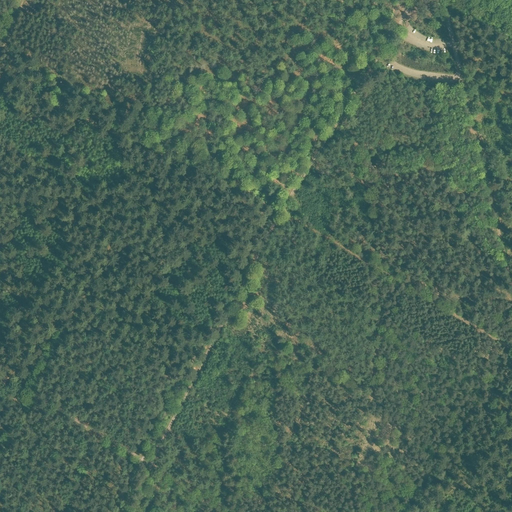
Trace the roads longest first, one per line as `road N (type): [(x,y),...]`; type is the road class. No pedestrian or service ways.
road 1 (track): [(511,348),(279,213),(266,219),(0,79)]
road 2 (track): [(381,51),(279,213),(158,446),(135,511)]
road 3 (track): [(217,511),(150,463),(0,377)]
road 4 (track): [(511,289),(460,76)]
